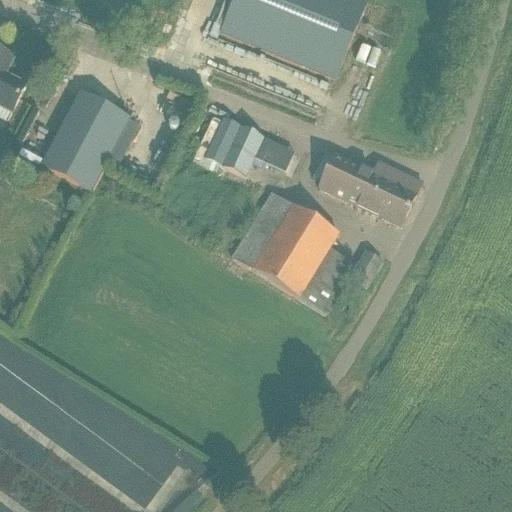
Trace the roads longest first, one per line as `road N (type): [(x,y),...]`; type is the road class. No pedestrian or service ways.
road 1 (unclassified): [(224,511),(326,384),(437,197),(499,0)]
road 2 (unknown): [(444,174),(0,4)]
